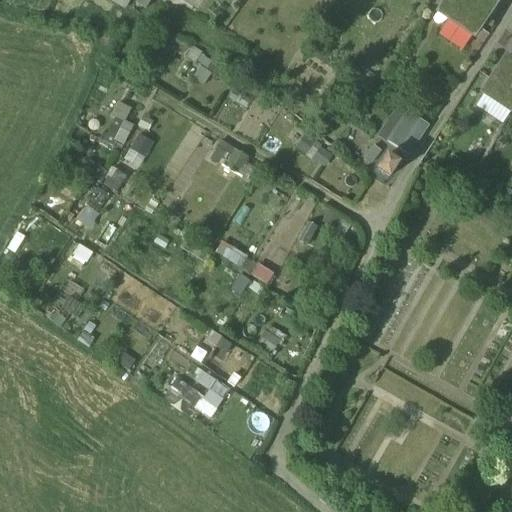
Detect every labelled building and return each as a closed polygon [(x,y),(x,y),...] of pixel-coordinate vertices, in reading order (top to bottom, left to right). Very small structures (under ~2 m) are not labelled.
[(132,0),(111,0),(127,8),(132,0)] [(499,0),(448,0),(443,7),(453,14),(479,31),(499,0)] [(479,31),(453,14),(449,20),(474,38),(479,31)] [(196,46),(187,59),(223,83),(232,69),(196,46)] [(511,63),(506,59),(483,93),(511,112),(511,63)] [(119,100),(113,113),(126,120),(132,107),(119,100)] [(428,129),(399,109),(378,141),(407,160),(428,129)] [(105,142),(127,147),(132,121),(110,117),(105,142)] [(145,156),(154,142),(139,133),(130,147),(145,156)] [(303,138),(296,151),(327,165),(333,152),(303,138)] [(245,175),(255,157),(241,149),(231,167),(245,175)] [(388,158),(379,172),(391,180),(400,166),(388,158)] [(131,180),(127,178),(133,167),(117,159),(104,184),(123,194),(131,180)] [(52,220),(40,214),(25,241),(37,248),(52,220)] [(210,243),(193,231),(184,244),(201,256),(210,243)] [(254,248),(237,237),(229,251),(245,262),(254,248)] [(260,265),(253,275),(267,283),(273,273),(260,265)] [(85,308),(101,321),(111,308),(95,295),(85,308)] [(168,394),(211,418),(224,397),(209,389),(206,395),(177,379),(168,394)]
